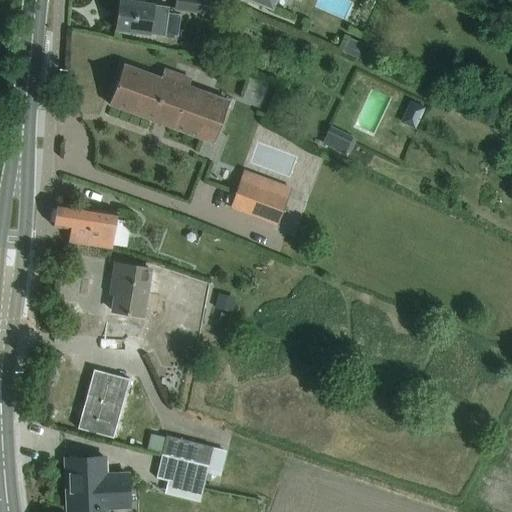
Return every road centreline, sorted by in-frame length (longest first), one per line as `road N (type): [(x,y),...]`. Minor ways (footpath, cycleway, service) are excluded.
road 1 (secondary): [(13,303),(26,188),(22,132)]
road 2 (secondary): [(22,132),(34,0)]
